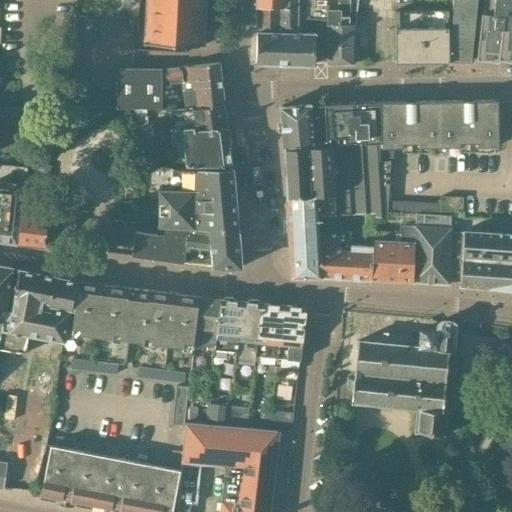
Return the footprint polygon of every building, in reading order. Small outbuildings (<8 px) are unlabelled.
[(145,0),(143,42),(204,45),(206,0),(145,0)] [(255,62),(316,64),(316,32),(299,31),(298,0),(285,0),(284,10),(256,9),(255,62)] [(256,0),(256,9),(284,10),(285,0),(256,0)] [(327,64),(353,64),(355,24),(349,24),(349,0),(338,0),(338,9),(327,9),(327,64)] [(452,0),(449,59),(449,62),(471,62),(477,0),(452,0)] [(511,0),(482,0),(481,13),(476,59),(477,59),(498,61),(499,61),(500,58),(511,59),(511,0)] [(448,10),(395,10),(395,29),(395,60),(395,62),(422,62),(449,62),(449,59),(449,28),(448,10)] [(117,19),(95,19),(94,33),(116,34),(117,19)] [(218,62),(160,67),(161,85),(180,82),(182,91),(185,108),(223,103),(218,62)] [(161,85),(160,67),(116,68),(116,107),(161,108),(161,85)] [(389,160),(393,160),(393,147),(399,147),(439,146),(468,146),(497,145),(496,99),(379,101),(379,144),(380,159),(389,159),(389,160)] [(379,101),(325,104),(327,146),(379,144),(379,101)] [(223,103),(185,108),(185,109),(169,109),(170,121),(153,123),(154,135),(171,133),(171,127),(196,124),(196,128),(227,125),(223,103)] [(283,148),(327,146),(325,104),(311,105),(311,103),(279,106),(283,148)] [(0,106),(0,115),(38,115),(38,106),(0,106)] [(227,126),(227,125),(196,128),(196,124),(171,127),(171,133),(172,147),(166,147),(167,163),(185,162),(185,165),(232,165),(230,145),(229,145),(227,126)] [(387,200),(389,163),(389,160),(389,159),(380,159),(379,144),(327,146),(283,148),(286,197),(317,196),(319,217),(325,215),(375,213),(375,216),(379,216),(380,211),(387,211),(387,210),(387,200)] [(28,166),(0,163),(0,239),(16,242),(17,242),(22,198),(23,188),(28,166)] [(238,230),(232,168),(182,168),(182,167),(173,167),(172,188),(158,188),(158,224),(164,224),(186,226),(186,231),(198,232),(199,228),(238,230)] [(440,210),(462,211),(462,196),(440,195),(440,210)] [(317,196),(286,197),(289,237),(291,277),(320,276),(319,232),(326,232),(325,216),(319,217),(317,196)] [(19,220),(17,242),(45,245),(45,244),(44,243),(46,228),(52,229),(54,218),(37,216),(39,201),(22,198),(19,220)] [(437,213),(438,203),(387,200),(387,210),(437,213)] [(374,239),(370,279),(411,281),(415,225),(416,213),(404,212),(403,224),(401,224),(401,231),(374,229),(374,239)] [(450,284),(450,282),(452,231),(453,215),(416,213),(411,281),(414,282),(450,284)] [(186,226),(164,224),(165,234),(135,231),(132,255),(182,261),(186,231),(186,226)] [(209,265),(241,267),(238,230),(199,228),(198,232),(186,231),(182,261),(201,264),(209,265)] [(374,239),(374,229),(366,229),(365,245),(350,244),(350,232),(326,232),(319,232),(320,276),(369,279),(374,239)] [(511,233),(463,230),(463,231),(452,231),(450,282),(460,282),(460,284),(511,287),(511,233)] [(0,331),(0,332),(12,267),(0,265),(0,331)] [(64,341),(70,310),(77,281),(17,268),(12,267),(0,332),(0,348),(25,352),(28,334),(64,341)] [(96,283),(77,281),(70,310),(74,311),(71,332),(195,348),(196,343),(201,297),(179,294),(179,293),(169,291),(168,293),(107,285),(107,284),(96,282),(96,283)] [(198,324),(195,348),(198,348),(215,345),(220,298),(217,298),(211,298),(201,297),(198,324)] [(215,345),(214,350),(235,352),(240,300),(220,298),(215,345)] [(234,359),(234,362),(245,363),(254,364),(255,356),(261,302),(240,300),(235,352),(234,359)] [(255,356),(277,358),(283,304),(261,302),(255,356)] [(306,306),(283,304),(277,358),(286,359),(286,358),(300,360),(306,307),(306,306)] [(447,409),(442,409),(446,369),(453,370),(454,360),(447,359),(447,350),(452,351),(454,326),(454,325),(454,324),(453,323),(453,322),(452,321),(450,320),(440,319),(439,319),(438,320),(437,320),(437,321),(436,322),(435,323),(435,324),(435,326),(435,331),(420,330),(417,346),(358,340),(351,402),(418,408),(416,431),(445,433),(447,409)] [(117,373),(118,365),(72,359),(71,368),(117,373)] [(268,365),(266,378),(274,379),(276,366),(268,365)] [(283,380),(285,367),(276,366),(274,379),(283,380)] [(184,382),(185,373),(139,367),(138,376),(184,382)] [(172,424),(185,425),(185,422),(188,387),(176,386),(172,424)] [(208,403),(206,418),(218,419),(226,420),(227,406),(228,405),(208,403)] [(227,406),(226,420),(247,422),(249,408),(227,406)] [(271,409),(269,423),(292,426),(294,412),(271,409)] [(179,481),(177,502),(191,502),(191,503),(196,503),(200,461),(227,463),(221,511),(267,511),(277,430),(185,422),(185,425),(182,451),(180,469),(179,481)] [(171,511),(180,469),(182,451),(172,450),(170,467),(158,465),(50,444),(41,493),(61,497),(60,504),(70,506),(72,499),(111,507),(109,511),(120,511),(121,509),(137,511),(171,511)] [(177,502),(175,511),(189,511),(191,503),(191,502),(177,502)]
